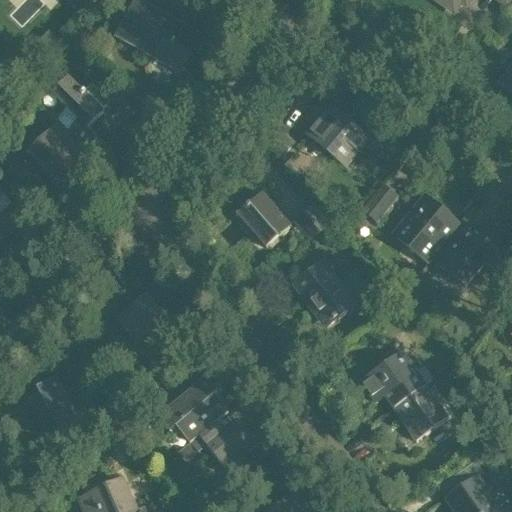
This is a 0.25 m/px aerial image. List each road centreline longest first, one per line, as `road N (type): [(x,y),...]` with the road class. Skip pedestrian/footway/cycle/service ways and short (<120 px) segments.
road 1 (residential): [(375,511),(144,210)]
road 2 (residential): [(511,182),(288,17)]
road 3 (residential): [(144,210),(288,17)]
road 4 (residential): [(0,343),(144,210)]
